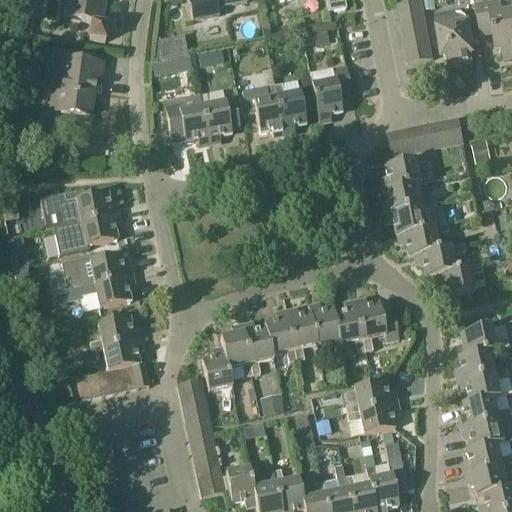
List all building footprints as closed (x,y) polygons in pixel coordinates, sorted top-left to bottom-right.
[(65,0),(63,20),(90,25),(87,43),(105,46),(108,27),(101,26),(105,0),(65,0)] [(187,0),(192,23),(218,18),(216,10),(246,4),(245,0),(187,0)] [(279,0),(280,3),(295,0),(331,0),(334,13),(345,11),(346,12),(347,11),(344,0),(279,0)] [(436,12),(434,1),(420,4),(422,14),(436,12)] [(399,21),(423,16),(422,14),(420,4),(397,8),(399,21)] [(511,14),(500,16),(498,4),(484,6),(474,7),(478,32),(479,38),(493,36),(496,53),(501,52),(502,60),(511,58),(511,14)] [(460,14),(453,15),(435,18),(436,26),(440,51),(447,50),(450,70),(460,68),(459,67),(471,65),(470,56),(472,56),(470,41),(469,33),(468,27),(466,27),(465,18),(460,14)] [(423,16),(399,21),(401,32),(425,28),(423,16)] [(425,28),(401,32),(404,44),(427,39),(425,28)] [(478,32),(469,33),(470,41),(479,39),(479,38),(478,32)] [(326,34),(313,36),(316,49),(329,47),(326,34)] [(427,39),(404,44),(406,56),(430,51),(427,39)] [(430,51),(406,56),(408,68),(432,63),(430,51)] [(220,54),(197,58),(200,71),(222,67),(220,54)] [(101,68),(53,62),(46,113),(90,119),(94,85),(99,86),(101,68)] [(165,64),(152,67),(154,80),(168,77),(165,64)] [(311,89),(319,125),(330,123),(329,118),(341,116),(338,97),(350,94),(345,70),(331,73),(333,84),(311,89)] [(299,96),(284,99),(281,88),(273,90),(283,137),(294,135),(293,130),(305,128),(299,96)] [(283,137),(273,90),(266,91),(268,102),(253,105),(259,137),(271,134),(272,139),(283,137)] [(222,94),(198,98),(200,110),(201,110),(209,147),(220,144),(219,140),(231,137),(222,94)] [(197,149),(209,147),(201,110),(200,110),(198,98),(163,106),(168,130),(180,128),(184,146),(196,144),(197,149)] [(447,126),(451,149),(464,146),(459,123),(447,126)] [(435,128),(439,151),(451,149),(447,126),(435,128)] [(423,130),(428,153),(439,151),(435,128),(423,130)] [(411,132),(416,156),(428,153),(423,130),(411,132)] [(400,135),(404,158),(416,156),(411,132),(400,135)] [(400,135),(387,137),(392,160),(404,158),(400,135)] [(471,148),(475,168),(491,164),(486,144),(471,148)] [(4,167),(12,170),(17,171),(17,169),(24,150),(10,146),(4,167)] [(430,162),(417,164),(386,170),(388,182),(383,183),(386,195),(388,194),(419,188),(434,185),(430,162)] [(388,194),(390,205),(385,206),(387,217),(435,208),(434,200),(422,202),(419,188),(388,194)] [(114,208),(109,209),(107,197),(84,202),(82,194),(77,195),(39,203),(42,217),(61,213),(65,230),(69,229),(116,219),(114,208)] [(13,199),(1,201),(6,224),(18,222),(13,199)] [(496,213),(494,206),(489,203),(483,205),(485,215),(496,213)] [(428,233),(428,232),(425,218),(437,215),(435,208),(387,217),(389,228),(394,227),(397,239),(400,239),(400,238),(428,233)] [(511,220),(511,218),(498,220),(503,247),(511,244),(511,220)] [(53,233),(58,260),(88,254),(87,249),(117,243),(114,231),(119,230),(116,219),(69,229),(65,230),(53,233)] [(442,254),(442,253),(439,239),(451,236),(449,228),(428,232),(428,233),(400,238),(400,239),(403,249),(407,248),(410,260),(417,259),(417,258),(442,254)] [(458,274),(458,273),(455,259),(467,257),(466,248),(442,253),(442,254),(417,258),(417,259),(419,269),(424,268),(426,280),(434,279),(434,278),(458,274)] [(29,269),(25,252),(24,252),(10,255),(9,255),(12,272),(29,269)] [(127,270),(123,271),(120,259),(89,266),(92,280),(80,283),(82,291),(130,281),(127,270)] [(472,278),(484,276),(482,268),(458,273),(458,274),(434,278),(434,279),(436,289),(441,288),(444,300),(475,293),(472,278)] [(130,281),(82,291),(84,299),(95,296),(99,312),(130,305),(128,293),(132,292),(130,281)] [(80,291),(78,282),(70,284),(72,293),(80,291)] [(66,304),(79,301),(77,292),(64,295),(66,304)] [(378,307),(367,310),(366,305),(354,308),(365,356),(373,354),(370,342),(385,339),(378,307)] [(339,345),(338,345),(339,350),(355,346),(358,357),(365,356),(354,308),(343,310),(344,315),(333,317),(339,345)] [(333,317),(332,312),(321,315),(320,310),(308,312),(309,317),(317,350),(316,350),(319,361),(327,360),(324,348),(338,345),(339,345),(333,317)] [(286,317),(297,366),(305,364),(302,353),(316,350),(317,350),(309,317),(298,319),(297,315),(286,317)] [(272,359),(273,359),(286,356),(289,368),(297,366),(286,317),(275,319),(276,324),(264,327),(265,331),(272,359)] [(136,333),(131,334),(129,322),(97,329),(101,344),(89,346),(91,355),(103,352),(138,344),(136,333)] [(274,363),(273,359),(272,359),(265,331),(254,334),(253,329),(242,331),(252,379),(260,378),(258,367),(274,363)] [(242,331),(231,334),(232,338),(220,341),(223,354),(227,373),(241,370),(244,381),(252,379),(242,331)] [(491,354),(491,355),(509,351),(507,342),(495,345),(492,331),(461,337),(463,349),(459,350),(461,360),(461,361),(491,354)] [(140,355),(138,344),(103,352),(107,374),(120,372),(131,370),(139,368),(136,356),(140,355)] [(223,354),(212,356),(213,361),(201,364),(208,395),(231,390),(227,373),(223,354)] [(494,368),(491,355),(491,354),(461,361),(461,360),(459,361),(462,373),(457,374),(460,384),(508,373),(506,365),(494,368)] [(131,370),(136,392),(148,390),(143,366),(139,368),(131,370)] [(120,372),(125,395),(136,392),(131,370),(120,372)] [(107,374),(113,398),(125,395),(120,372),(107,374)] [(498,384),(509,381),(508,373),(460,384),(462,396),(467,395),(470,406),(495,401),(502,400),(498,384)] [(96,377),(101,400),(113,398),(107,374),(96,377)] [(85,379),(89,403),(101,400),(96,377),(85,379)] [(85,379),(73,382),(78,405),(89,403),(85,379)] [(73,382),(61,384),(66,408),(78,405),(73,382)] [(200,384),(177,389),(179,401),(203,396),(200,384)] [(392,396),(387,397),(385,385),(354,393),(357,407),(345,410),(347,418),(394,408),(392,396)] [(203,396),(179,401),(182,413),(205,408),(203,396)] [(263,421),(285,416),(280,397),(259,402),(263,421)] [(463,431),(511,420),(510,412),(498,415),(495,401),(470,406),(463,407),(466,419),(461,420),(463,431)] [(184,425),(208,419),(205,408),(182,413),(184,425)] [(394,408),(347,418),(349,426),(360,424),(363,439),(394,432),(392,420),(397,419),(394,408)] [(208,419),(184,425),(187,436),(210,431),(208,419)] [(308,429),(306,419),(295,421),(297,431),(308,429)] [(511,422),(511,420),(463,431),(466,442),(471,441),(473,452),(498,447),(498,448),(511,444),(511,422)] [(315,426),(318,438),(330,436),(328,424),(315,426)] [(212,437),(188,442),(191,454),(214,449),(212,437)] [(109,441),(85,447),(88,459),(111,453),(109,441)] [(473,452),(466,454),(469,465),(465,466),(467,477),(511,466),(511,458),(501,461),(498,448),(498,447),(473,452)] [(363,459),(371,457),(369,448),(361,449),(363,459)] [(393,449),(384,451),(387,467),(375,470),(365,472),(369,488),(373,511),(388,511),(398,510),(395,498),(407,495),(397,448),(393,449)] [(217,461),(214,449),(191,454),(193,466),(217,461)] [(111,453),(88,459),(90,471),(114,465),(111,453)] [(217,461),(193,466),(196,477),(219,472),(217,461)] [(116,477),(114,465),(90,471),(93,482),(116,477)] [(505,476),(511,474),(511,466),(467,477),(470,489),(474,488),(477,499),(484,498),(483,497),(508,492),(508,491),(505,476)] [(341,470),(334,471),(336,483),(322,486),(325,497),(324,497),(327,511),(350,511),(344,481),(341,470)] [(325,497),(322,486),(321,486),(318,471),(311,473),(314,487),(301,490),(303,502),(302,502),(303,511),(327,511),(324,497),(325,497)] [(219,472),(196,477),(198,489),(221,484),(219,472)] [(253,492),(250,480),(249,472),(225,477),(232,508),(243,505),(244,510),(255,508),(255,507),(252,492),(253,492)] [(303,511),(302,502),(303,502),(301,490),(299,482),(282,485),(280,474),(272,476),(279,511),(303,511)] [(279,511),(272,476),(264,477),(250,480),(253,492),(252,492),(255,507),(255,508),(255,511),(279,511)] [(116,477),(93,482),(95,494),(119,489),(116,477)] [(373,511),(369,488),(354,491),(352,479),(344,481),(350,511),(373,511)] [(221,484),(198,489),(201,502),(224,496),(221,484)] [(119,489),(95,494),(98,506),(122,501),(119,489)] [(511,511),(511,490),(508,491),(508,492),(483,497),(484,498),(486,509),(481,510),(481,511),(511,511)] [(124,511),(122,501),(98,506),(99,511),(124,511)]
